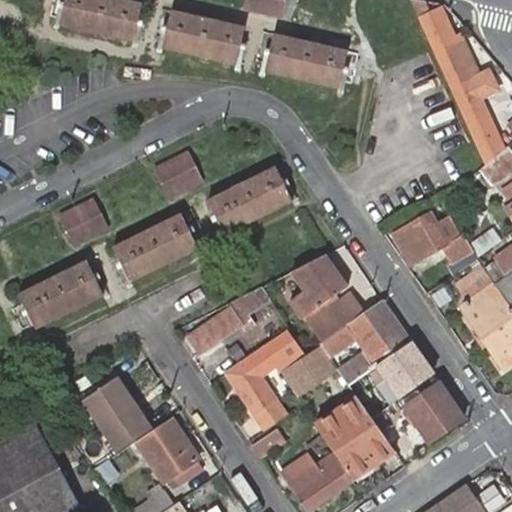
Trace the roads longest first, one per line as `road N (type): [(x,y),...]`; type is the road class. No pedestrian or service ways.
road 1 (residential): [(0,211),(207,106),(249,101),(267,108),(284,120),(498,433)]
road 2 (residential): [(386,511),(498,433)]
